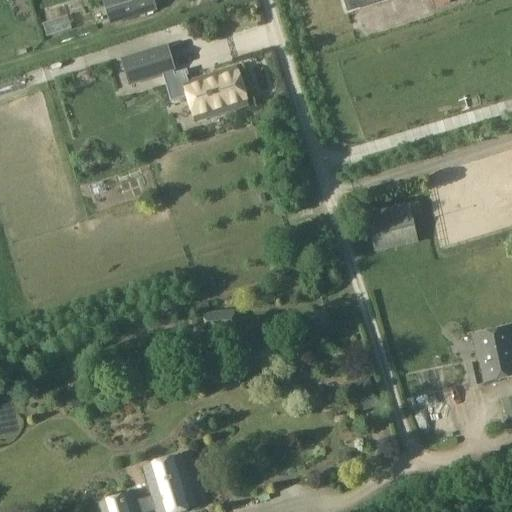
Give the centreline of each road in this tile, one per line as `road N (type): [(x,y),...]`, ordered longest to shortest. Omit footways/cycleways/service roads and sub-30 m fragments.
road 1 (unclassified): [(264,0),(409,447),(425,460),(472,450)]
road 2 (unknown): [(331,200),(511,131)]
